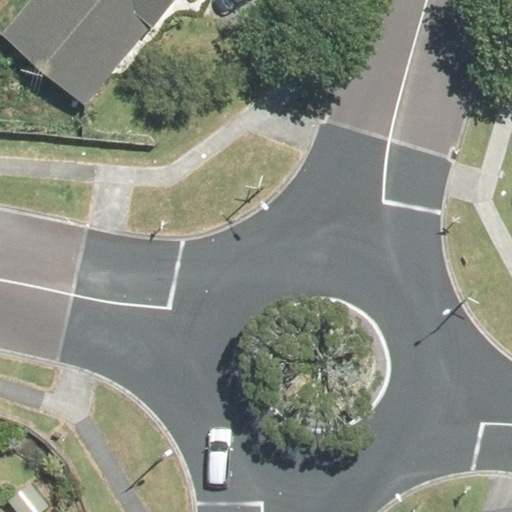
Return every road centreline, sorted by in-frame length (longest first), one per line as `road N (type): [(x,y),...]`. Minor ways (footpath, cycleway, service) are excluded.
road 1 (tertiary): [(357,253),(428,0)]
road 2 (tertiary): [(0,281),(127,308),(221,305)]
road 3 (tertiary): [(357,253),(403,285),(418,309),(427,364),(408,417)]
road 4 (tertiary): [(289,460),(254,443),(227,416),(211,380),(209,342),(221,305)]
road 5 (tertiary): [(221,305),(239,279),(294,248),(357,253)]
road 6 (tertiary): [(408,417),(356,458),(289,460)]
